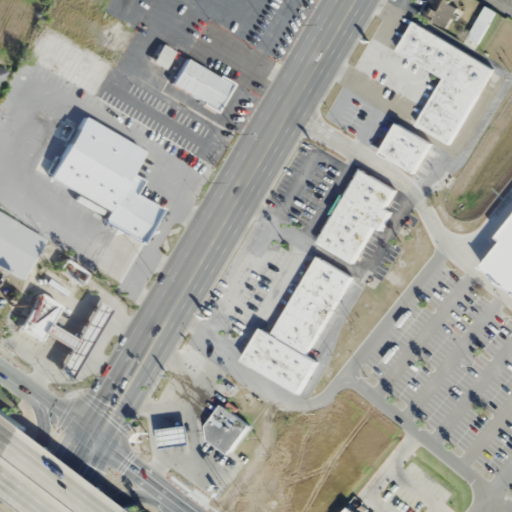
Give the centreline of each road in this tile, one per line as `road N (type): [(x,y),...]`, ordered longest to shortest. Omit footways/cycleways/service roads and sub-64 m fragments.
road 1 (primary): [(351,0),(93,439)]
road 2 (motorway): [(119,511),(24,438)]
